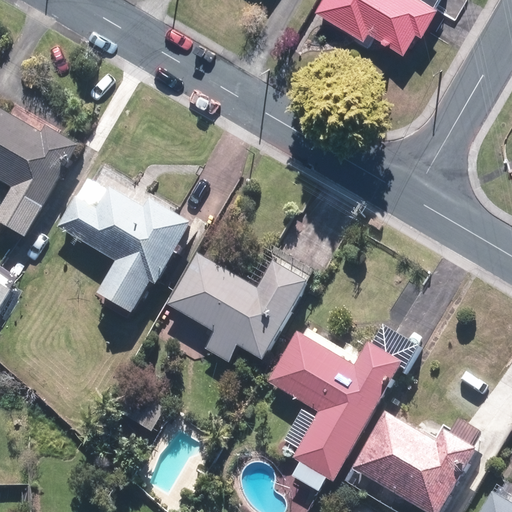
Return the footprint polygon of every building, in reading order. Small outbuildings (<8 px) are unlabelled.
[(331,0),(326,10),(373,37),(378,29),(417,50),(429,28),(436,32),(453,3),(449,1),(449,0),(331,0)] [(0,102),(0,174),(21,186),(3,217),(36,236),(90,144),(55,124),(51,131),(0,102)] [(168,284),(203,221),(159,197),(154,205),(120,186),(107,208),(84,196),(66,228),(126,261),(109,290),(145,310),(162,281),(168,284)] [(276,360),(323,280),(288,260),(270,289),(207,252),(178,302),(226,330),(215,348),(239,363),(250,344),(276,360)] [(0,319),(18,289),(0,278),(0,319)] [(345,479),(416,359),(381,338),(366,363),(307,329),(277,379),(329,410),(303,454),(345,479)] [(146,389),(130,411),(158,432),(174,409),(146,389)] [(396,409),(362,467),(438,511),(450,511),(489,446),(455,426),(448,439),(396,409)] [(511,511),(511,495),(499,489),(486,511),(511,511)]
